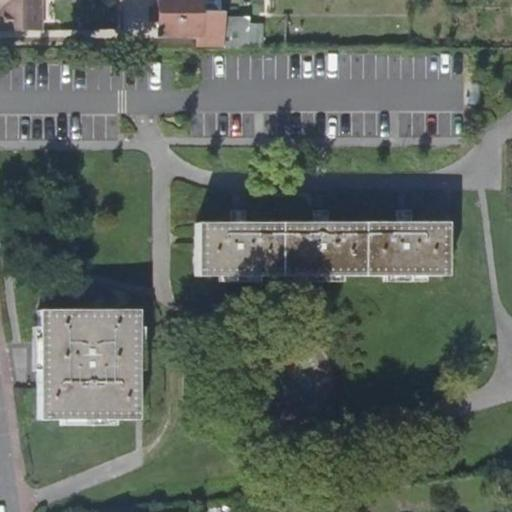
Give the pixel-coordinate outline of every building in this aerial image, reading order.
[(0,0),(0,30),(41,30),(40,0),(0,0)] [(223,18),(223,9),(201,9),(201,0),(160,0),(160,36),(200,36),(200,48),(268,48),(268,20),(249,20),(249,18),(223,18)] [(204,0),(205,9),(222,8),(221,0),(204,0)] [(449,279),(449,226),(414,226),(414,214),(398,213),(398,225),(331,225),(331,214),(317,214),(317,225),(246,224),(246,214),(231,214),(231,225),(198,225),(197,278),(449,279)] [(136,419),(137,310),(38,310),(38,419),(136,419)] [(230,490),(208,493),(209,500),(231,497),(230,490)]
